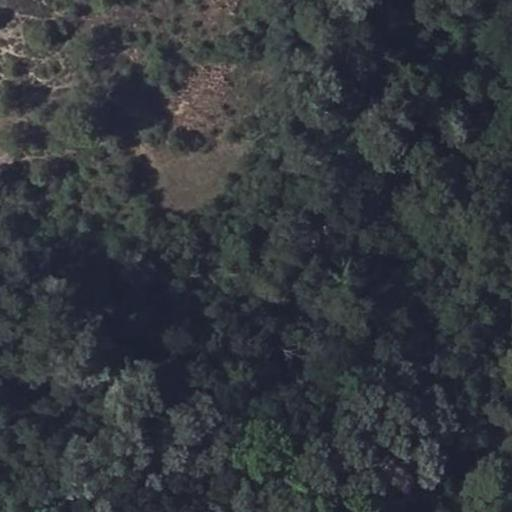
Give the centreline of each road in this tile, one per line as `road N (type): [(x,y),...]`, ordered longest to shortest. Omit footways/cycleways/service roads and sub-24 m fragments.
road 1 (track): [(161,511),(183,496),(455,443)]
road 2 (track): [(351,511),(511,406)]
